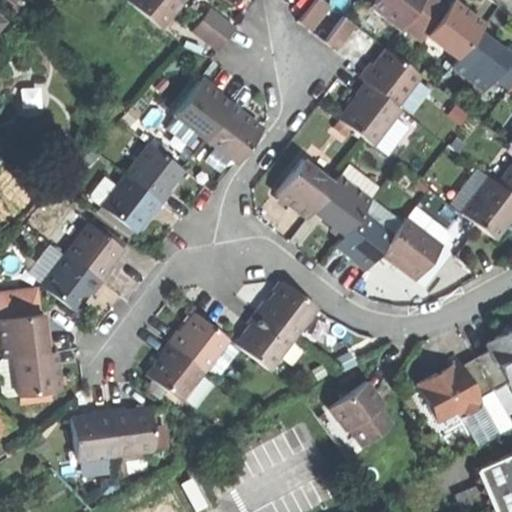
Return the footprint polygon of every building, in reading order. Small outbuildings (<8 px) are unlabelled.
[(165,9),(172,0),(125,0),(153,23),(165,9)] [(316,0),(300,19),(312,30),(336,3),(332,0),(316,0)] [(369,0),(367,4),(396,26),(415,0),(369,0)] [(449,0),(443,0),(420,32),(452,56),(471,31),(478,22),(461,9),(449,0)] [(204,7),(195,18),(219,37),(227,26),(204,7)] [(345,11),(327,40),(341,49),(359,20),(345,11)] [(210,47),(219,37),(195,18),(186,28),(210,47)] [(487,43),(471,31),(452,56),(446,63),(478,88),(487,76),(503,89),(511,76),(511,53),(507,50),(503,56),(487,43)] [(356,76),(361,80),(389,103),(414,72),(381,46),(368,62),(356,76)] [(168,114),(196,136),(223,101),(208,89),(195,80),(168,114)] [(333,115),(364,141),(393,106),(389,103),(361,80),(347,97),(333,115)] [(196,136),(228,161),(255,127),(240,115),(223,101),(196,136)] [(147,146),(124,176),(163,207),(170,198),(166,194),(174,184),(182,173),(147,146)] [(511,156),(493,181),(511,195),(511,156)] [(301,213),(306,206),(325,181),(295,158),(271,189),(286,201),(301,213)] [(502,216),(511,202),(511,195),(493,181),(482,172),(452,211),(485,237),(502,216)] [(321,218),(336,230),(353,209),(362,198),(331,174),(325,181),(306,206),(321,218)] [(101,205),(137,233),(146,222),(151,214),(155,217),(163,207),(124,176),(101,205)] [(405,207),(398,216),(435,244),(441,236),(405,207)] [(359,266),(372,249),(385,233),(353,209),(336,230),(328,241),(346,255),(359,266)] [(409,277),(435,244),(398,216),(385,233),(372,249),(392,264),(409,277)] [(89,222),(65,252),(104,283),(112,273),(108,269),(116,260),(124,250),(89,222)] [(41,282),(75,310),(85,297),(92,288),(97,292),(104,283),(65,252),(41,282)] [(293,340),(316,311),(284,285),(275,295),(270,302),(266,299),(257,310),(293,340)] [(0,350),(7,349),(42,343),(39,325),(35,302),(0,308),(0,350)] [(268,371),(293,340),(257,310),(246,323),(249,326),(243,334),(235,344),(268,371)] [(201,371),(226,341),(194,314),(184,326),(174,339),(172,337),(167,343),(201,371)] [(409,375),(429,412),(450,400),(470,438),(506,418),(487,381),(501,373),(507,383),(511,380),(511,316),(497,324),(481,333),(485,342),(455,358),(450,348),(441,353),(443,357),(426,366),(409,375)] [(14,389),(55,381),(52,362),(48,342),(42,343),(7,349),(14,389)] [(176,402),(201,371),(167,343),(159,352),(161,353),(156,359),(143,375),(176,402)] [(352,436),(382,413),(368,394),(373,390),(360,374),(340,389),(324,402),(352,436)] [(117,401),(103,403),(109,453),(148,449),(143,403),(128,405),(118,406),(117,401)] [(68,458),(109,453),(103,403),(89,405),(89,409),(79,410),(62,412),(68,458)] [(0,435),(11,427),(0,413),(0,435)] [(498,511),(503,511),(511,508),(511,446),(477,462),(498,511)]
